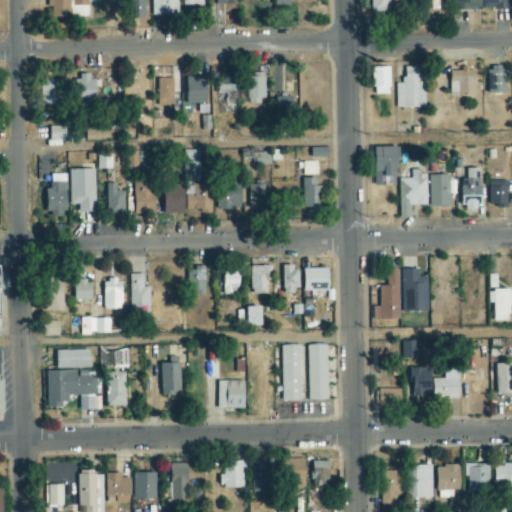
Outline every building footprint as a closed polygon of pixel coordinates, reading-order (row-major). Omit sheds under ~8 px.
[(86,0),(46,0),(46,18),(70,18),(70,17),(87,17),(86,0)] [(144,18),(144,0),(127,0),(127,18),(144,18)] [(150,0),(151,17),(177,16),(176,0),(150,0)] [(389,0),(370,0),(370,14),(389,13),(389,0)] [(428,0),(429,11),(438,11),(437,0),(428,0)] [(510,10),(509,0),(452,0),(453,10),(510,10)] [(389,95),(389,68),(372,68),(372,95),(389,95)] [(395,109),(421,109),(420,68),(403,68),(404,84),(395,84),(395,109)] [(449,96),(474,96),(474,70),(449,70),(449,96)] [(504,71),(487,70),(487,94),(504,94),(504,71)] [(233,108),(234,75),(217,74),(216,97),(224,97),(224,108),(233,108)] [(95,77),(76,77),(76,108),(95,108),(95,77)] [(205,105),(206,78),(186,78),(185,105),(205,105)] [(246,78),(247,105),(262,105),(261,100),(264,100),(263,78),(246,78)] [(172,79),(156,79),(156,106),(172,106),(172,79)] [(41,108),(60,107),(60,81),(40,82),(41,108)] [(291,106),(292,88),(274,88),(274,105),(291,106)] [(310,149),(310,159),(328,158),(328,148),(310,149)] [(396,148),(373,149),(374,187),(396,187),(396,148)] [(199,152),(183,151),(183,183),(198,183),(199,152)] [(126,168),(137,168),(137,152),(126,153),(126,168)] [(111,170),(111,154),(97,153),(97,170),(111,170)] [(304,175),(317,175),(316,163),(304,163),(304,175)] [(460,209),(479,210),(480,169),(466,169),(465,180),(461,180),(460,209)] [(94,171),(68,171),(69,205),(77,205),(77,213),(95,213),(94,171)] [(426,207),(426,172),(410,173),(411,180),(397,180),(397,219),(409,219),(409,207),(426,207)] [(429,209),(449,208),(448,176),(428,176),(429,209)] [(319,180),(302,179),(302,212),(319,212),(319,180)] [(489,208),(507,207),(506,180),(488,180),(489,208)] [(153,183),(132,183),(133,216),(154,215),(153,183)] [(115,184),(105,185),(106,216),(124,216),(123,192),(116,192),(115,184)] [(216,210),(240,210),(239,184),(215,185),(216,210)] [(211,212),(210,185),(184,185),(185,212),(211,212)] [(163,215),(183,215),(183,186),(163,186),(163,215)] [(268,212),(268,186),(248,186),(248,213),(268,212)] [(204,296),(204,268),(195,267),(195,271),(186,271),(186,292),(195,292),(194,296),(204,296)] [(266,295),(266,282),(271,282),(271,267),(250,267),(250,296),(266,295)] [(298,293),(298,268),(282,268),(282,293),(298,293)] [(328,291),(327,270),(302,270),(303,297),(323,297),(323,302),(333,302),(333,291),(328,291)] [(402,314),(427,313),(427,278),(418,278),(418,270),(401,271),(402,314)] [(239,297),(240,271),(222,271),(221,296),(239,297)] [(398,271),(386,271),(386,287),(378,287),(378,308),(372,308),(372,321),(397,322),(398,271)] [(149,322),(148,288),(142,288),(142,275),(128,275),(129,322),(149,322)] [(62,276),(42,277),(43,313),(63,313),(62,276)] [(463,315),(476,315),(475,277),(462,277),(463,315)] [(102,311),(121,311),(121,281),(103,281),(102,311)] [(73,302),(91,302),(90,282),(73,283),(73,302)] [(508,322),(508,307),(511,306),(511,291),(487,291),(487,304),(492,305),(492,322),(508,322)] [(260,308),(246,309),(246,328),(261,328),(260,308)] [(109,335),(109,319),(79,320),(80,336),(109,335)] [(42,338),(58,338),(58,323),(42,323),(42,338)] [(400,360),(415,360),(415,342),(400,342),(400,360)] [(300,403),(299,346),(280,347),(281,403),(300,403)] [(325,346),(306,346),(307,402),(326,402),(325,346)] [(55,352),(55,370),(89,369),(89,351),(55,352)] [(127,368),(127,352),(99,353),(99,369),(127,368)] [(179,395),(179,364),(160,364),(160,395),(179,395)] [(511,365),(495,365),(495,395),(511,396),(511,365)] [(430,396),(430,369),(410,369),(410,397),(430,396)] [(94,377),(75,377),(75,372),(45,372),(46,407),(67,407),(67,397),(79,397),(79,411),(95,411),(94,377)] [(124,373),(105,374),(106,408),(124,407),(124,373)] [(459,400),(458,380),(432,380),(432,400),(459,400)] [(243,383),(217,382),(217,410),(243,410),(243,383)] [(399,403),(400,389),(377,389),(377,403),(399,403)] [(283,490),(304,490),(304,460),(283,460),(283,490)] [(329,463),(312,462),(310,487),(328,487),(329,463)] [(242,489),(242,464),(222,464),(222,476),(218,476),(218,489),(242,489)] [(466,465),(465,492),(488,493),(489,465),(466,465)] [(493,481),(501,481),(501,489),(511,489),(511,465),(494,466),(493,481)] [(251,494),(268,493),(267,466),(250,467),(251,494)] [(186,467),(169,468),(170,501),(187,500),(186,467)] [(431,500),(431,467),(405,467),(405,500),(431,500)] [(395,507),(396,499),(400,500),(400,472),(381,472),(380,507),(395,507)] [(102,511),(102,476),(93,476),(93,473),(77,473),(77,507),(84,507),(84,511),(102,511)] [(132,501),(155,500),(154,474),(132,474),(132,501)] [(104,498),(115,498),(115,504),(129,505),(130,479),(120,479),(120,475),(105,475),(104,498)] [(69,497),(68,486),(44,486),(44,507),(62,507),(61,497),(69,497)]
